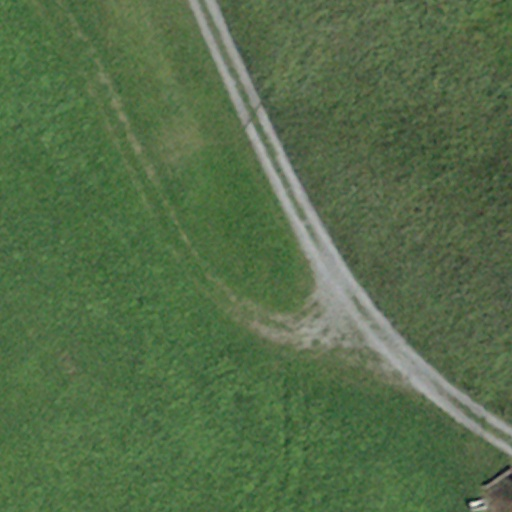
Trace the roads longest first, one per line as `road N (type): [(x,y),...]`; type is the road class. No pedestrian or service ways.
road 1 (track): [(511,447),(413,369),(345,298),(243,97),(204,0)]
road 2 (track): [(345,298),(298,323),(246,314),(191,267),(50,0)]
